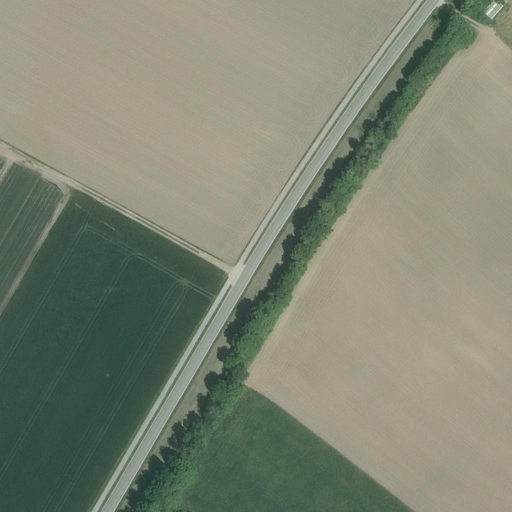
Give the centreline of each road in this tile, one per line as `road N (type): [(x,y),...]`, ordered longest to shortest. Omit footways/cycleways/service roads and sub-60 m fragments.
road 1 (tertiary): [(434,0),(244,278),(108,511)]
road 2 (track): [(0,136),(244,278)]
